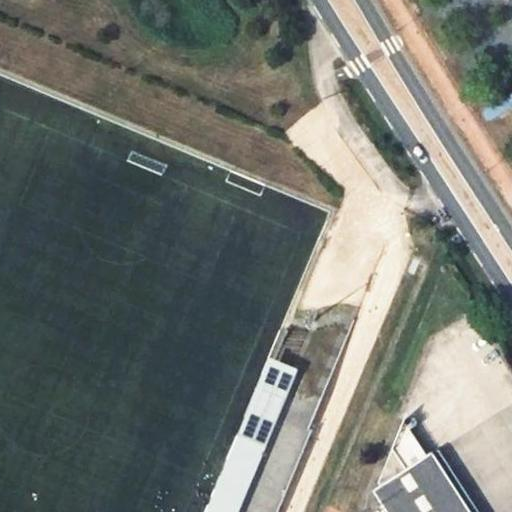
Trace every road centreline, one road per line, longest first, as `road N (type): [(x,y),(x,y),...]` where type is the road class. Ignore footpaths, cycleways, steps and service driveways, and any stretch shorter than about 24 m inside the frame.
road 1 (primary): [(323,0),(511,292)]
road 2 (primary): [(511,240),(361,0)]
